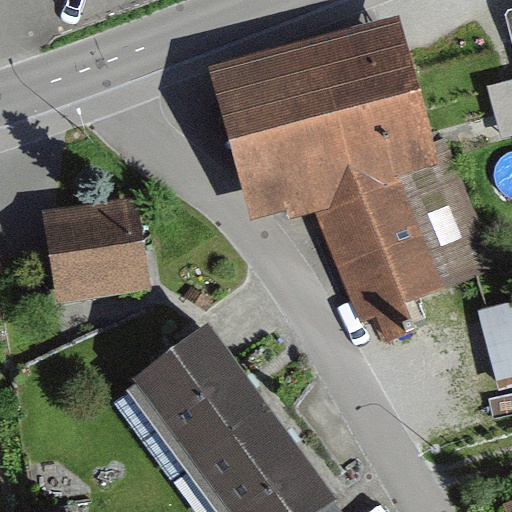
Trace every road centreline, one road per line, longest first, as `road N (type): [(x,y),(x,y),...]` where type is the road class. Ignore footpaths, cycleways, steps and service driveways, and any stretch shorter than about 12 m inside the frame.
road 1 (unclassified): [(427,511),(289,274),(243,216),(145,138),(107,64)]
road 2 (tertiary): [(272,0),(107,64)]
